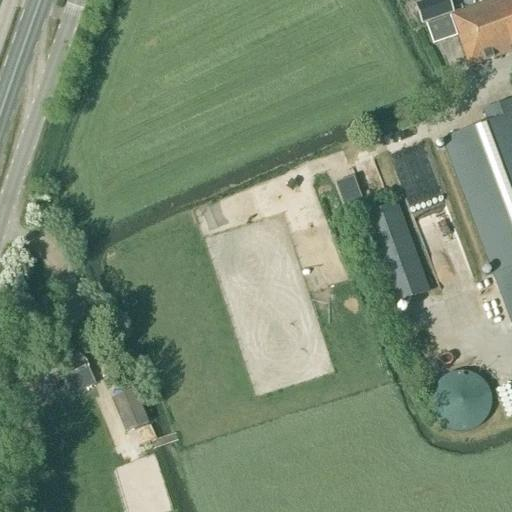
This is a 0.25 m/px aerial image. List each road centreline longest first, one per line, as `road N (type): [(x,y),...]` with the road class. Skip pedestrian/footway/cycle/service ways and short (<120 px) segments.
road 1 (unclassified): [(0,220),(76,0)]
road 2 (primary): [(0,117),(40,0)]
